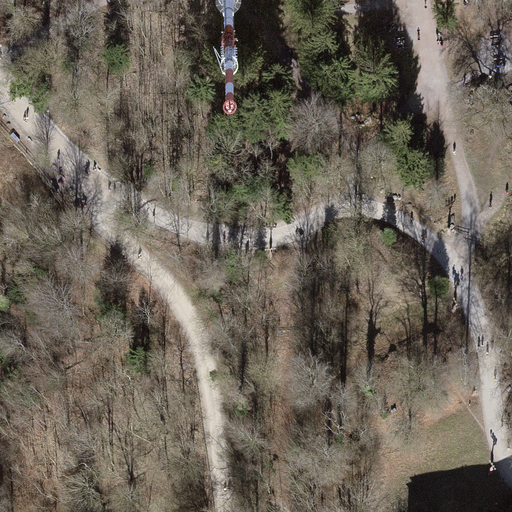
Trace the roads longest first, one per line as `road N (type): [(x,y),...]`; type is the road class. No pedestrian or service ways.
road 1 (track): [(226,511),(197,328),(173,290),(108,232),(74,175)]
road 2 (track): [(74,175),(206,234),(246,240),(308,222)]
road 3 (track): [(358,206),(347,168),(272,43),(236,0)]
road 4 (track): [(455,268),(462,235),(474,238),(433,70)]
road 5 (track): [(455,268),(471,300),(511,470)]
road 6 (track): [(358,206),(364,170),(433,70)]
